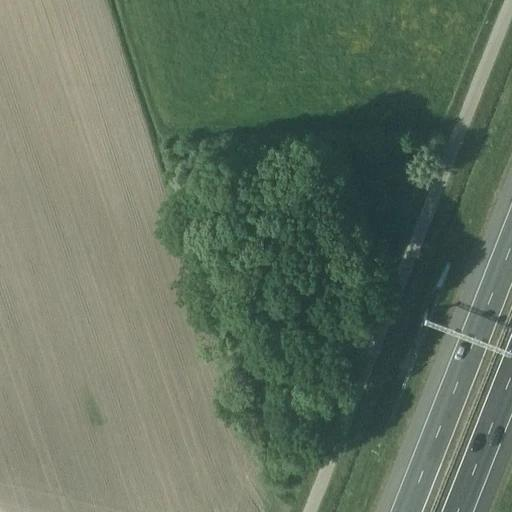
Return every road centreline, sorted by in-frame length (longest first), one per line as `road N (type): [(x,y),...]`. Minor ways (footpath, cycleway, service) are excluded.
road 1 (unclassified): [(309,511),(511,0)]
road 2 (motorway): [(511,220),(396,511)]
road 3 (motorway): [(467,511),(511,397)]
